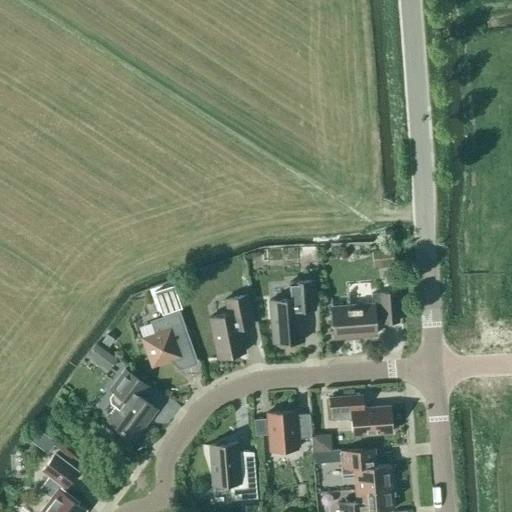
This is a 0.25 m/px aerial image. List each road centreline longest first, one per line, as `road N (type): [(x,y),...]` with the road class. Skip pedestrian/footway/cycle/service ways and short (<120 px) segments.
road 1 (residential): [(132,511),(157,501),(173,443),(193,415),(226,393),(266,377),(434,366)]
road 2 (tertiary): [(434,366),(408,0)]
road 3 (tertiary): [(444,511),(434,366)]
